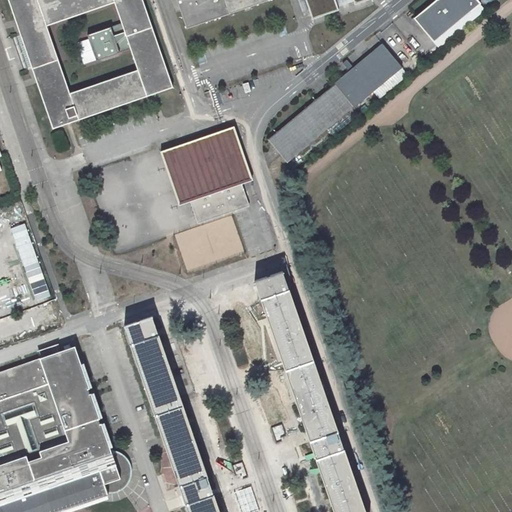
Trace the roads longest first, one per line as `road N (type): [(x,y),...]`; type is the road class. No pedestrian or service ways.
road 1 (unclassified): [(377,511),(254,143),(265,112),(401,0)]
road 2 (residential): [(164,511),(98,322)]
